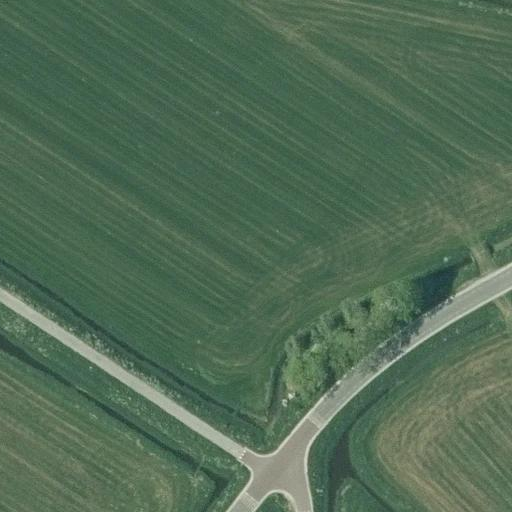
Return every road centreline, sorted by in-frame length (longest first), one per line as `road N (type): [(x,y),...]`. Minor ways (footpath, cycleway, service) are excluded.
road 1 (unclassified): [(269,475),(0,297)]
road 2 (tertiary): [(277,465),(369,367),(511,279)]
